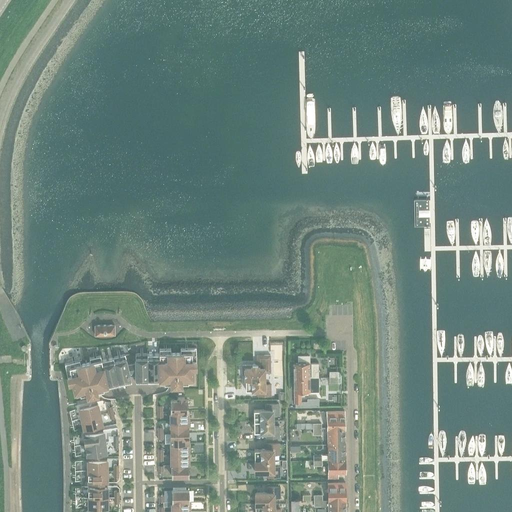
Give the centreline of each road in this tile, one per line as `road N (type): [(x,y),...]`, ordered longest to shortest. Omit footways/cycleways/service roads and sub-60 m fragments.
road 1 (residential): [(351,511),(349,334)]
road 2 (residential): [(79,329),(103,315),(144,335),(221,335)]
road 3 (residential): [(221,481),(221,335)]
road 4 (residential): [(221,335),(349,334)]
